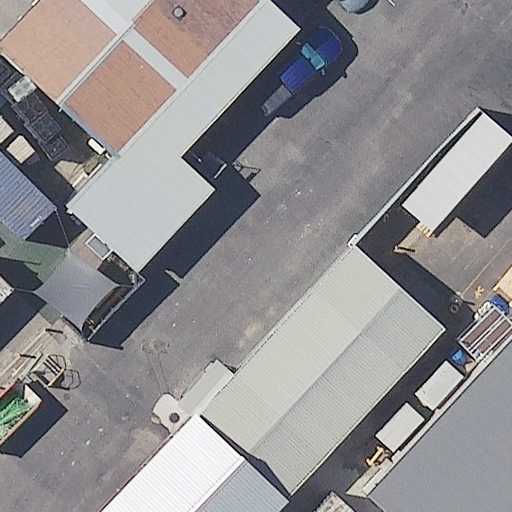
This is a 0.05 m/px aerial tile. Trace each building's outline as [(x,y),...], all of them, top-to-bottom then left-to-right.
[(38,0),(0,40),(0,48),(108,150),(58,203),(135,275),(218,187),(181,152),(300,26),(271,0),(38,0)] [(56,172),(0,111),(0,215),(4,219),(56,172)] [(262,511),(440,317),(352,238),(231,370),(215,355),(173,401),(189,416),(101,511),(262,511)] [(0,268),(0,349),(41,311),(0,268)] [(511,511),(511,330),(368,483),(398,511),(511,511)]
